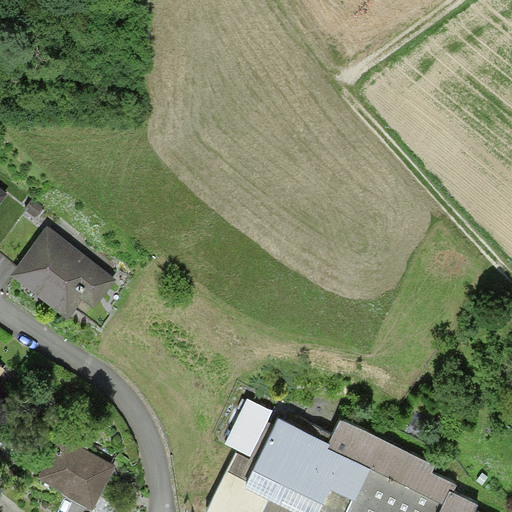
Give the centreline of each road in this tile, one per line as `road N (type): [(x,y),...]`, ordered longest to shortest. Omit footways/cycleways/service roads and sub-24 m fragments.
road 1 (track): [(0,88),(152,91),(231,74),(336,88)]
road 2 (residential): [(161,511),(159,467),(137,412),(107,382),(0,310)]
road 3 (track): [(336,88),(511,281)]
road 4 (track): [(336,88),(457,0)]
